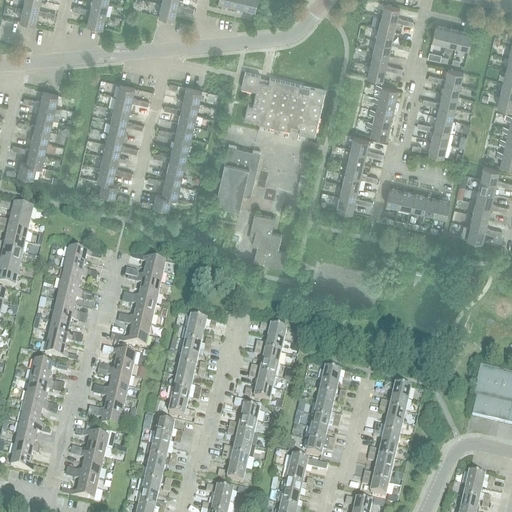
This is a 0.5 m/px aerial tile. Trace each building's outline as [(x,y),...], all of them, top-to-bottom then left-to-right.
[(38,11),(38,9),(40,0),(24,0),(22,8),(38,11)] [(92,0),(90,9),(90,11),(105,15),(108,3),(94,0),(92,0)] [(244,0),(231,0),(230,6),(242,9),(244,0)] [(244,0),(242,9),(255,12),(257,0),(244,0)] [(177,6),(161,3),(159,15),(174,19),(177,9),(185,10),(185,6),(177,5),(177,6)] [(404,24),(405,20),(397,18),(400,7),(384,4),(381,16),(397,20),(396,22),(404,24)] [(38,11),(22,8),(19,20),(35,24),(37,14),(46,16),(46,11),(38,9),(38,11)] [(102,27),(105,15),(90,11),(90,9),(82,8),(81,12),(89,14),(87,24),(102,27)] [(396,22),(397,20),(381,16),(378,28),(394,32),(396,22)] [(444,43),(448,28),(436,25),(432,40),(444,43)] [(399,47),(400,43),(392,41),(394,32),(378,28),(375,40),(391,44),(391,45),(399,47)] [(456,46),(460,31),(448,28),(444,43),(456,46)] [(460,31),(456,46),(468,49),(472,33),(460,31)] [(391,45),(391,44),(375,40),(373,52),(388,55),(391,45)] [(393,71),(394,67),(386,65),(388,55),(373,52),(370,64),(386,67),(385,69),(393,71)] [(385,69),(386,67),(370,64),(367,76),(383,80),(385,69)] [(460,85),(463,72),(447,69),(445,79),(437,77),(436,81),(444,83),(444,81),(460,85)] [(511,71),(505,70),(503,82),(511,83),(511,71)] [(268,83),(259,80),(260,75),(244,72),(241,88),(255,91),(252,105),(247,104),(244,120),(289,130),(291,125),(300,127),(298,133),(315,136),(322,105),(325,90),(309,87),(308,92),(299,90),(300,84),(269,77),(268,83)] [(444,81),(444,83),(442,93),(457,96),(460,85),(444,81)] [(511,83),(503,82),(500,93),(511,96),(511,83)] [(139,104),(140,99),(132,98),(134,88),(119,84),(116,97),(132,100),(131,102),(139,104)] [(378,99),(395,103),(398,90),(381,86),(381,85),(376,84),(375,89),(380,90),(378,98),(378,99)] [(183,99),(199,103),(202,90),(186,87),(183,99)] [(32,99),(31,104),(39,105),(40,104),(55,107),(58,95),(42,91),(40,101),(32,99)] [(455,108),(457,96),(442,93),(439,103),(431,101),(430,105),(438,107),(439,105),(455,108)] [(511,96),(500,93),(497,106),(511,109),(511,96)] [(131,102),(132,100),(116,97),(113,108),(129,112),(131,102)] [(378,99),(378,98),(373,97),(372,102),(377,103),(377,105),(376,110),(375,111),(392,115),(395,103),(378,99)] [(173,107),(172,111),(180,113),(181,111),(196,115),(199,103),(183,99),(181,109),(173,107)] [(40,104),(39,105),(37,115),(53,119),(55,107),(40,104)] [(439,105),(438,107),(436,117),(452,120),(455,108),(439,105)] [(134,128),(135,123),(127,121),(129,112),(113,108),(111,120),(126,124),(126,126),(134,128)] [(375,111),(376,110),(370,109),(369,114),(374,115),(373,122),(373,123),(389,127),(392,115),(375,111)] [(181,111),(180,113),(178,123),(193,127),(196,115),(181,111)] [(50,131),(53,119),(37,115),(35,125),(26,123),(26,127),(34,129),(34,127),(50,131)] [(449,132),(452,120),(436,117),(434,126),(426,125),(425,129),(433,131),(434,129),(449,132)] [(126,126),(126,124),(111,120),(108,132),(124,136),(126,126)] [(373,123),(373,122),(367,121),(366,126),(372,127),(370,136),(387,140),(389,127),(373,123)] [(167,131),(166,135),(174,137),(175,135),(191,139),(193,127),(178,123),(176,133),(167,131)] [(511,129),(509,129),(509,127),(504,126),(503,131),(508,132),(506,140),(506,141),(511,142),(511,129)] [(34,127),(34,129),(31,139),(47,143),(50,131),(34,127)] [(434,129),(433,131),(431,140),(447,144),(449,132),(434,129)] [(128,152),(129,147),(121,145),(124,136),(108,132),(105,144),(121,148),(120,150),(128,152)] [(175,135),(174,137),(172,147),(188,150),(191,139),(175,135)] [(374,156),(375,152),(366,150),(369,140),(353,136),(350,149),(366,152),(365,154),(374,156)] [(44,155),(47,143),(31,139),(29,149),(21,147),(20,151),(28,153),(29,151),(44,155)] [(511,142),(506,141),(506,140),(501,139),(500,144),(505,145),(503,153),(511,155),(511,142)] [(444,156),(447,144),(431,140),(428,153),(444,156)] [(120,150),(121,148),(105,144),(102,156),(118,159),(120,150)] [(252,153),(236,150),(236,146),(228,144),(214,204),(239,209),(242,195),(250,197),(261,152),(253,150),(252,153)] [(185,162),(188,150),(172,147),(170,156),(162,155),(161,159),(169,161),(169,159),(185,162)] [(365,154),(366,152),(350,149),(348,161),(363,164),(365,154)] [(29,151),(28,153),(26,162),(26,163),(36,165),(36,166),(41,167),(44,155),(29,151)] [(511,155),(503,153),(498,151),(497,156),(502,157),(500,166),(511,168),(511,155)] [(123,175),(124,171),(116,169),(118,159),(102,156),(100,168),(115,171),(115,174),(123,175)] [(169,159),(169,161),(166,170),(183,174),(185,162),(169,159)] [(26,163),(26,162),(21,161),(18,174),(33,178),(36,166),(36,165),(26,163)] [(368,180),(369,176),(361,174),(363,164),(348,161),(345,172),(360,176),(360,178),(368,180)] [(504,186),(505,182),(497,180),(499,170),(483,166),(480,178),(496,182),(496,184),(504,186)] [(115,174),(115,171),(100,168),(97,180),(102,181),(113,183),(113,182),(115,174)] [(180,186),(183,174),(166,170),(164,180),(156,178),(155,183),(163,184),(164,182),(180,186)] [(360,178),(360,176),(345,172),(342,184),(358,188),(360,178)] [(462,174),(459,186),(466,187),(468,176),(462,174)] [(496,184),(496,182),(480,178),(478,190),(493,194),(496,184)] [(118,184),(113,182),(113,183),(102,181),(99,193),(115,197),(118,184)] [(164,182),(163,184),(161,194),(171,196),(171,197),(177,198),(180,186),(164,182)] [(363,204),(364,200),(355,198),(358,188),(342,184),(340,196),(355,200),(354,202),(363,204)] [(459,187),(457,198),(463,199),(465,188),(459,187)] [(398,206),(402,191),(389,188),(386,203),(398,206)] [(498,210),(499,206),(491,204),(493,194),(478,190),(475,202),(491,206),(490,208),(498,210)] [(410,209),(414,194),(402,191),(398,206),(410,209)] [(161,194),(156,193),(153,205),(168,209),(171,197),(171,196),(161,194)] [(422,212),(425,196),(414,194),(410,209),(422,212)] [(354,202),(355,200),(340,196),(337,209),(352,212),(354,202)] [(434,214),(437,199),(425,196),(422,212),(434,214)] [(437,199),(434,214),(446,217),(449,202),(437,199)] [(12,217),(30,221),(33,210),(1,202),(0,205),(0,208),(13,212),(12,217)] [(488,218),(490,208),(491,206),(475,202),(472,214),(488,218)] [(284,268),(288,252),(278,250),(282,235),(271,232),(275,218),(254,213),(250,229),(255,230),(251,245),(257,246),(253,261),(267,264),(284,268)] [(493,234),(494,229),(486,227),(488,218),(472,214),(469,226),(485,230),(485,232),(493,234)] [(0,225),(28,232),(30,221),(12,217),(11,221),(0,218),(0,225)] [(25,243),(28,232),(0,225),(0,232),(8,234),(7,239),(25,243)] [(485,232),(485,230),(469,226),(467,239),(482,242),(485,232)] [(0,248),(23,254),(25,243),(7,239),(6,243),(0,242),(0,248)] [(20,265),(23,254),(0,248),(0,255),(3,256),(1,261),(20,265)] [(67,260),(85,264),(86,257),(92,259),(93,254),(69,249),(67,260)] [(145,270),(163,274),(166,263),(142,258),(141,262),(147,263),(145,270)] [(83,270),(85,264),(67,260),(64,270),(88,276),(89,271),(83,270)] [(0,272),(18,276),(20,265),(1,261),(0,266),(0,265),(0,272)] [(87,279),(88,276),(64,270),(62,280),(80,285),(81,278),(87,279)] [(125,276),(137,279),(161,284),(163,274),(145,270),(144,276),(138,275),(139,273),(127,270),(125,276)] [(0,284),(15,288),(18,276),(0,272),(0,284)] [(158,295),(161,285),(161,284),(137,279),(136,283),(142,284),(141,291),(158,295)] [(78,291),(80,285),(62,280),(60,291),(83,297),(84,292),(78,291)] [(83,300),(83,297),(60,291),(57,301),(75,306),(76,299),(83,300)] [(156,306),(158,295),(141,291),(139,298),(133,296),(132,300),(156,306)] [(47,299),(41,298),(39,308),(44,310),(47,299)] [(154,316),(156,306),(132,300),(131,304),(137,306),(136,312),(154,316)] [(73,312),(75,306),(57,301),(55,312),(79,318),(79,314),(73,312)] [(19,308),(10,306),(10,309),(14,316),(17,316),(19,308)] [(78,321),(79,318),(55,312),(52,322),(70,326),(72,320),(78,321)] [(151,327),(154,316),(136,312),(134,319),(128,317),(127,321),(151,327)] [(206,326),(209,327),(211,321),(191,317),(188,329),(204,333),(206,326)] [(149,337),(151,327),(127,321),(126,325),(132,327),(131,333),(149,337)] [(69,333),(70,326),(52,322),(50,333),(74,338),(75,334),(69,333)] [(284,342),(287,330),(268,325),(266,331),(270,332),(268,339),(284,342)] [(201,345),(204,333),(188,329),(186,341),(201,345)] [(73,342),(74,338),(50,333),(47,343),(65,348),(67,341),(73,342)] [(129,340),(121,338),(120,342),(146,348),(149,337),(131,333),(129,340)] [(281,354),(284,342),(268,339),(266,351),(281,354)] [(198,357),(201,345),(186,341),(183,353),(198,357)] [(64,354),(65,348),(47,343),(45,354),(69,360),(70,356),(64,354)] [(116,363),(133,367),(136,356),(113,351),(113,350),(104,348),(102,354),(111,356),(112,355),(117,356),(116,363)] [(278,366),(281,354),(266,351),(263,362),(278,366)] [(196,369),(198,357),(183,353),(180,365),(196,369)] [(33,372),(51,376),(52,369),(58,371),(59,366),(35,361),(33,372)] [(276,378),(278,366),(263,362),(260,374),(276,378)] [(131,377),(133,367),(116,363),(114,369),(108,368),(107,372),(131,377)] [(193,381),(196,369),(180,365),(177,377),(193,381)] [(511,424),(511,373),(480,366),(474,395),(477,396),(472,415),(511,424)] [(323,381),(338,385),(341,372),(326,369),(323,381)] [(131,377),(107,372),(99,370),(97,375),(106,377),(106,376),(112,377),(111,384),(128,388),(131,377)] [(55,384),(49,382),(51,376),(33,372),(30,382),(63,390),(64,390),(66,384),(56,382),(55,384)] [(273,390),(276,378),(260,374),(257,386),(273,390)] [(190,392),(193,381),(177,377),(174,389),(190,392)] [(336,397),(338,385),(323,381),(320,393),(336,397)] [(62,394),(63,390),(30,382),(28,392),(46,397),(47,390),(62,394)] [(126,398),(128,388),(111,384),(109,390),(103,389),(102,393),(126,398)] [(408,401),(411,388),(392,384),(390,390),(394,391),(392,397),(408,401)] [(270,402),(273,390),(257,386),(254,399),(270,402)] [(187,404),(190,392),(174,389),(172,401),(187,404)] [(44,403),(46,397),(28,392),(25,403),(49,409),(50,405),(44,403)] [(124,409),(126,398),(102,393),(101,397),(107,398),(106,405),(124,409)] [(333,409),(336,397),(320,393),(317,405),(333,409)] [(405,413),(408,401),(392,397),(390,409),(405,413)] [(257,423),(261,405),(235,400),(234,406),(244,408),(241,419),(257,423)] [(184,417),(187,404),(172,401),(169,413),(184,417)] [(48,413),(49,409),(25,403),(23,414),(41,418),(42,411),(48,413)] [(121,419),(124,409),(106,405),(104,411),(98,410),(98,414),(121,419)] [(315,417),(334,421),(335,415),(332,414),(333,409),(317,405),(315,417)] [(402,424),(405,413),(390,409),(387,421),(402,424)] [(39,424),(41,418),(23,414),(21,424),(45,430),(45,426),(39,424)] [(119,430),(121,419),(98,414),(97,418),(103,419),(101,426),(119,430)] [(329,426),(332,427),(334,421),(315,417),(312,429),(327,432),(329,426)] [(254,435),(257,423),(241,419),(240,426),(237,425),(235,431),(239,431),(254,435)] [(172,437),(175,437),(176,431),(173,431),(175,424),(159,421),(156,433),(172,437)] [(399,436),(402,424),(387,421),(384,433),(399,436)] [(51,431),(45,430),(21,424),(18,435),(36,439),(38,432),(50,435),(51,431)] [(325,444),(327,432),(312,429),(309,441),(325,444)] [(251,447),(254,435),(239,431),(236,443),(251,447)] [(88,445),(106,449),(109,438),(85,432),(84,437),(90,438),(88,445)] [(169,449),(172,437),(156,433),(154,445),(169,449)] [(397,448),(399,436),(384,433),(381,445),(397,448)] [(35,446),(36,439),(18,435),(16,445),(40,451),(41,447),(35,446)] [(322,457),(325,444),(309,441),(306,453),(322,457)] [(249,459),(251,447),(236,443),(233,455),(249,459)] [(39,455),(40,451),(16,445),(13,456),(31,460),(33,453),(39,455)] [(104,459),(106,449),(88,445),(87,451),(81,450),(80,454),(104,459)] [(166,461),(169,449),(154,445),(151,457),(166,461)] [(394,460),(397,448),(381,445),(378,457),(394,460)] [(102,470),(104,459),(80,454),(79,458),(85,459),(84,466),(102,470)] [(233,455),(230,454),(228,461),(232,462),(231,467),(246,471),(249,459),(233,455)] [(30,467),(31,460),(13,456),(11,467),(35,472),(36,468),(30,467)] [(164,472),(166,461),(151,457),(148,469),(164,472)] [(307,467),(310,468),(312,461),(292,457),(290,469),(305,473),(307,467)] [(391,472),(394,460),(378,457),(375,469),(391,472)] [(175,470),(177,463),(170,461),(169,468),(175,470)] [(312,461),(310,468),(326,471),(328,465),(312,461)] [(99,480),(102,470),(84,466),(82,472),(76,471),(75,475),(99,480)] [(243,483),(246,471),(231,467),(228,480),(243,483)] [(161,484),(164,472),(148,469),(145,481),(161,484)] [(302,485),(305,473),(290,469),(287,481),(302,485)] [(388,484),(391,472),(375,469),(373,480),(388,484)] [(483,483),(487,484),(488,478),(469,473),(466,485),(482,489),(483,483)] [(97,491),(99,480),(75,475),(74,479),(80,480),(79,487),(97,491)] [(368,486),(369,480),(363,478),(361,485),(368,486)] [(385,496),(388,484),(373,480),(370,493),(385,496)] [(158,496),(161,484),(145,481),(142,493),(158,496)] [(306,486),(302,485),(287,481),(284,493),(300,497),(301,490),(305,491),(306,486)] [(213,493),(214,487),(208,485),(206,492),(213,493)] [(479,501),(483,502),(484,496),(481,495),(482,489),(466,485),(464,497),(479,501)] [(94,502),(97,491),(79,487),(77,493),(71,492),(70,496),(94,502)] [(215,500),(230,504),(233,491),(218,488),(215,500)] [(155,508),(159,509),(161,504),(157,503),(158,496),(142,493),(140,505),(155,508)] [(297,509),(301,510),(302,503),(298,502),(300,497),(284,493),(281,505),(297,509)] [(472,511),(476,511),(479,501),(464,497),(461,509),(472,511)] [(212,511),(228,511),(230,504),(215,500),(212,511)] [(353,511),(369,511),(372,504),(356,500),(353,511)]
